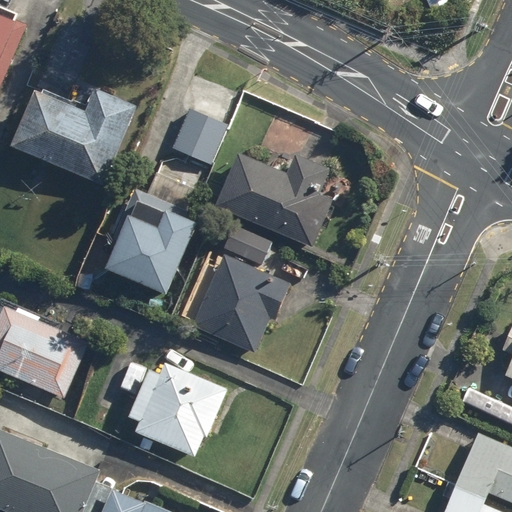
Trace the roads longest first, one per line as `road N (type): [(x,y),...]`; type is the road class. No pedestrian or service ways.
road 1 (residential): [(321,511),(475,150)]
road 2 (tertiary): [(204,0),(264,25),(475,150)]
